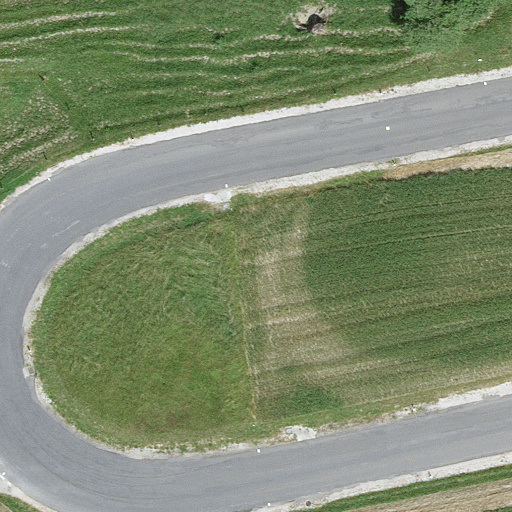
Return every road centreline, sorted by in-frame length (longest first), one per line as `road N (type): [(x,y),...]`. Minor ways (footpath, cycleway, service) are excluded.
road 1 (residential): [(511,100),(92,182),(15,238),(0,267)]
road 2 (residential): [(0,431),(28,460),(94,494),(172,501),(511,434)]
